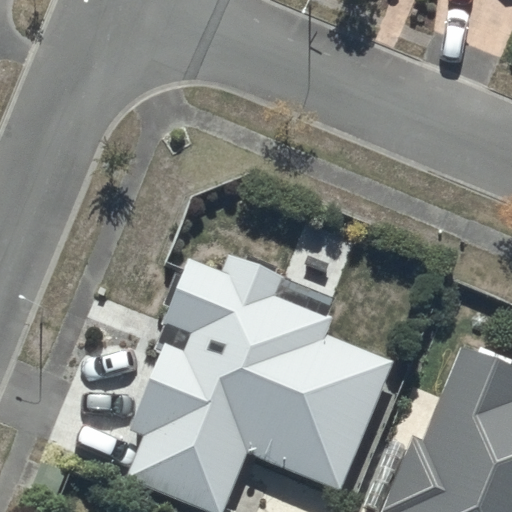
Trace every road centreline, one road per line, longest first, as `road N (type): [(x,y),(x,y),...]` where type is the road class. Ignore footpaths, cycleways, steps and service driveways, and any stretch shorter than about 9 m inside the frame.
road 1 (residential): [(511,151),(144,0)]
road 2 (residential): [(110,0),(0,267)]
